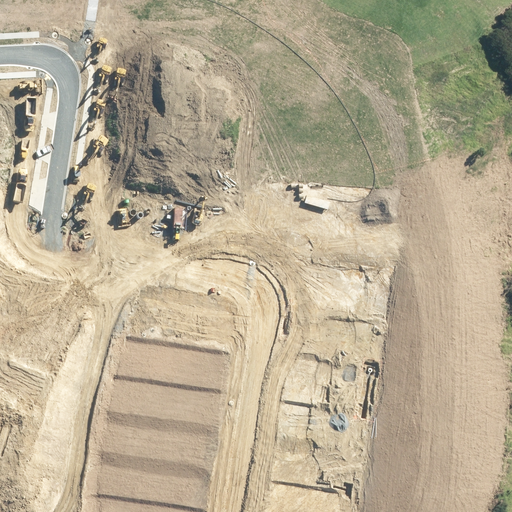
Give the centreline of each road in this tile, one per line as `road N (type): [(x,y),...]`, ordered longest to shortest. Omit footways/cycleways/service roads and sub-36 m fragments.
road 1 (residential): [(45,244),(246,273),(269,289),(236,511)]
road 2 (residential): [(6,511),(45,244)]
road 3 (residential): [(45,244),(68,79),(61,65),(35,53),(0,55)]
